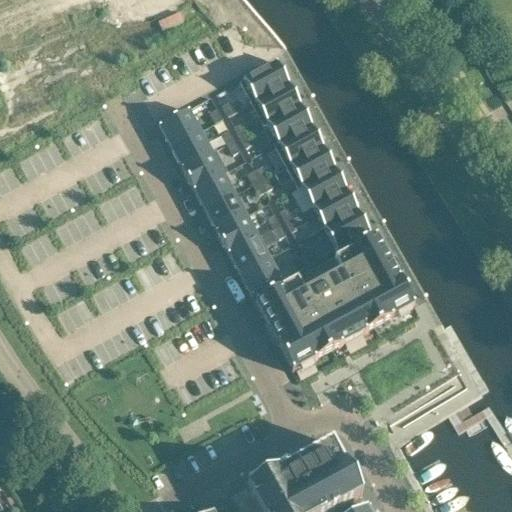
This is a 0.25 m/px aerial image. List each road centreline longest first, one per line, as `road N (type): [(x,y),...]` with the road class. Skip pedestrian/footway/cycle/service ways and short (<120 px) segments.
road 1 (residential): [(125,125),(295,436)]
road 2 (unclassified): [(511,229),(368,0)]
road 3 (tertiary): [(119,511),(0,353)]
road 4 (residential): [(398,511),(342,410),(295,436)]
road 5 (residential): [(295,436),(161,511)]
road 6 (residential): [(125,125),(258,50)]
road 7 (track): [(412,0),(490,117)]
